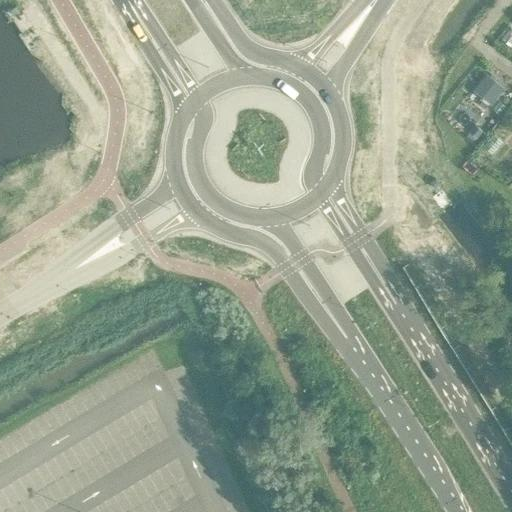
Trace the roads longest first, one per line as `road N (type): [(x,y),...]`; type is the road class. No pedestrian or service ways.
road 1 (secondary): [(511,503),(377,275)]
road 2 (secondary): [(321,303),(455,511)]
road 3 (secondary): [(198,212),(266,244),(321,303)]
road 4 (secondary): [(318,195),(311,182),(318,117),(287,83)]
road 5 (secondary): [(132,6),(185,115)]
